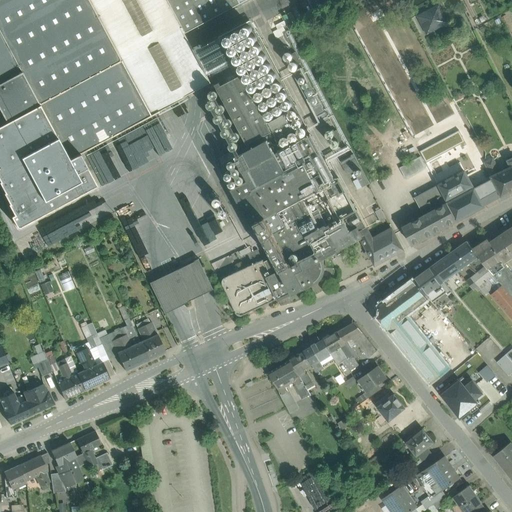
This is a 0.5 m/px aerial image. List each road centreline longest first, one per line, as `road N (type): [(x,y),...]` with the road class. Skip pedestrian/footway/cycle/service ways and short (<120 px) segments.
road 1 (residential): [(348,295),(511,501)]
road 2 (residential): [(511,203),(348,295)]
road 3 (residential): [(191,354),(68,418)]
road 4 (residential): [(68,418),(197,370)]
road 5 (unclassified): [(197,370),(254,482)]
road 6 (unclassified): [(254,482),(216,363)]
